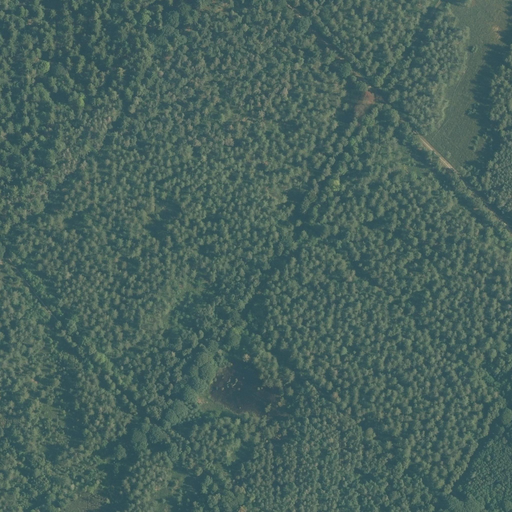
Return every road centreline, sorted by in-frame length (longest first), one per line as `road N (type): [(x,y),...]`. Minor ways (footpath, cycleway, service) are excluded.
road 1 (track): [(0,250),(42,316),(148,429),(241,511)]
road 2 (track): [(511,231),(282,0)]
